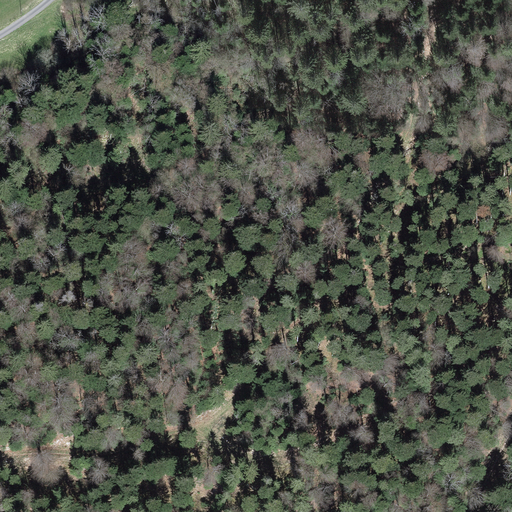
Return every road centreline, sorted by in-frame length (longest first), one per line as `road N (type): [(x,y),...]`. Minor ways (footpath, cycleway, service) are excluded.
road 1 (track): [(203,428),(326,293),(413,108),(435,0)]
road 2 (track): [(203,428),(240,453),(313,450),(365,417),(418,398),(511,334)]
road 3 (track): [(0,463),(203,428)]
